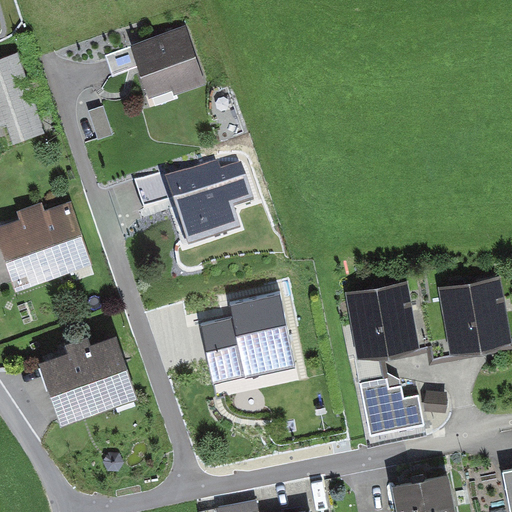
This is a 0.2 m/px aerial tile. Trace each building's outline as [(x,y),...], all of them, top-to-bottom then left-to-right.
[(182,31),(134,49),(151,94),(172,86),(174,90),(200,80),(182,31)] [(40,132),(15,58),(0,63),(0,97),(1,97),(16,140),(40,132)] [(89,116),(99,144),(115,139),(105,111),(89,116)] [(215,168),(169,184),(190,242),(235,226),(228,208),(250,200),(240,171),(219,178),(215,168)] [(143,208),(170,203),(166,182),(139,188),(143,208)] [(23,223),(0,231),(0,238),(18,289),(88,263),(67,207),(43,216),(40,207),(20,214),(23,223)] [(495,283),(446,293),(458,351),(507,341),(495,283)] [(403,287),(352,297),(364,358),(356,359),(371,433),(420,424),(415,397),(401,400),(399,388),(387,391),(380,354),(415,347),(403,287)] [(238,323),(205,330),(215,380),(255,371),(252,358),(288,350),(277,298),(234,307),(238,323)] [(71,356),(42,366),(61,422),(134,397),(115,341),(89,350),(87,343),(69,349),(71,356)] [(511,464),(503,466),(511,510),(511,509),(511,464)] [(449,511),(442,471),(399,479),(405,511),(449,511)]
